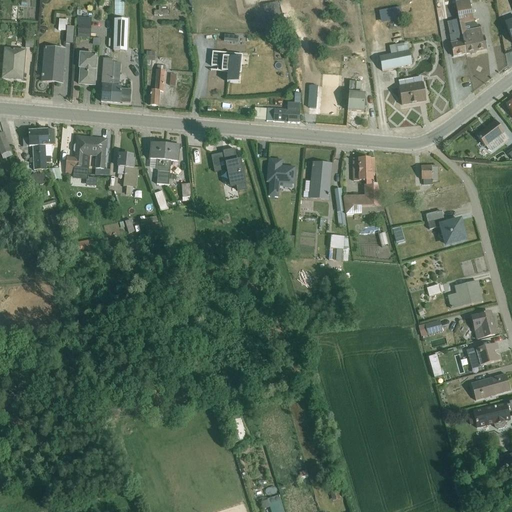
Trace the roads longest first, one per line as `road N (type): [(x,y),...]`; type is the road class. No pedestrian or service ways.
road 1 (residential): [(0,108),(425,141)]
road 2 (residential): [(425,141),(473,195),(511,334)]
